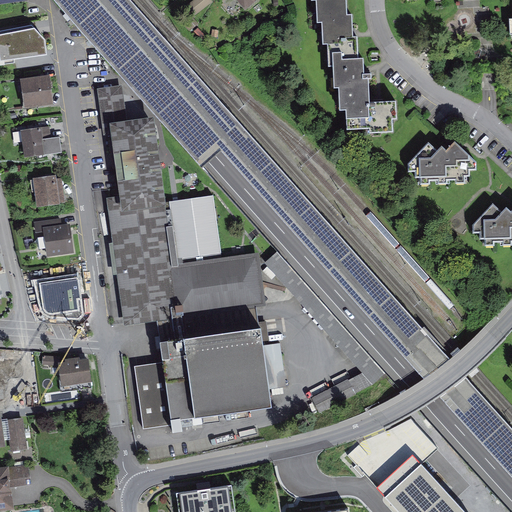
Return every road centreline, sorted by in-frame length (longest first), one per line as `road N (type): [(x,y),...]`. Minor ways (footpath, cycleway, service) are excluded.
road 1 (motorway): [(76,0),(511,487)]
road 2 (motorway): [(511,449),(110,0)]
road 3 (residential): [(65,36),(123,465),(136,484)]
road 4 (unclassified): [(136,484),(339,436),(386,417),(446,380),(511,318)]
road 5 (unknown): [(104,337),(132,344),(141,428),(162,443),(283,412),(307,328)]
road 6 (residential): [(511,141),(400,56),(377,0)]
road 7 (residential): [(0,209),(20,331)]
